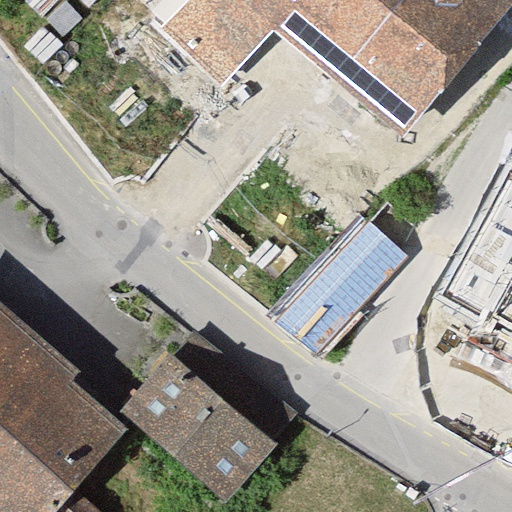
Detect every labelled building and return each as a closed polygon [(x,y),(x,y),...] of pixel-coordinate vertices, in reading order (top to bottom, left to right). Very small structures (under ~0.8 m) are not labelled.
[(511,0),(198,0),(172,31),(232,81),(284,19),(416,128),(511,13),(511,0)] [(511,214),(460,319),(511,344),(511,214)] [(378,217),(282,320),(322,357),(400,274),(403,241),(378,217)] [(0,306),(0,511),(76,511),(146,433),(0,306)] [(242,494),(285,441),(181,357),(138,410),(242,494)]
